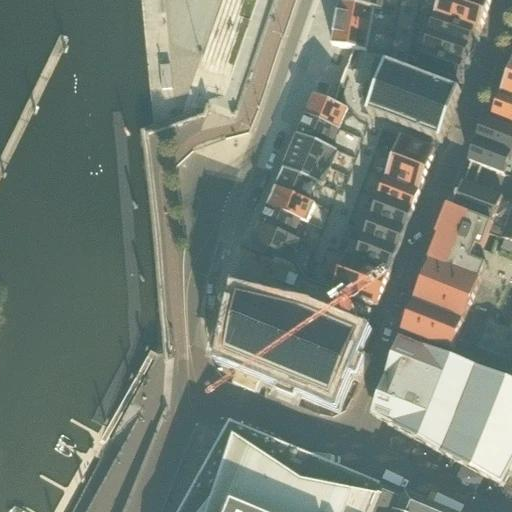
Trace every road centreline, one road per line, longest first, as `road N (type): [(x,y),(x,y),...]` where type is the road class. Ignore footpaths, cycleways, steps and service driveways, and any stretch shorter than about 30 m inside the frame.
road 1 (residential): [(508,0),(340,449)]
road 2 (residential): [(312,0),(234,224),(196,371)]
road 3 (unclassified): [(340,449),(227,401),(196,371)]
road 4 (unclassified): [(488,511),(340,449)]
